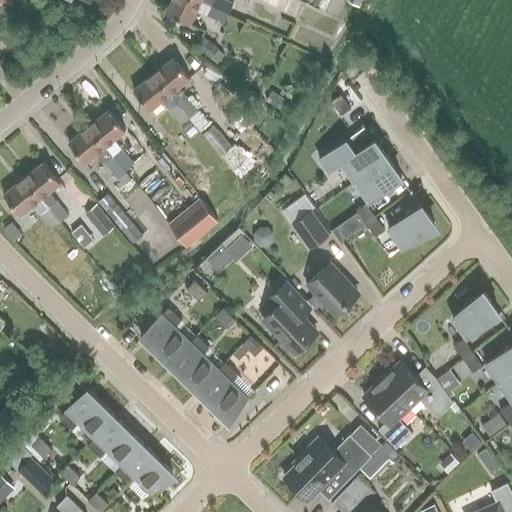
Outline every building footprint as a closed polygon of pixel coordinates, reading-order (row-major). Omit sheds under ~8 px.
[(199,0),(172,0),(167,12),(190,23),(196,10),(207,15),(223,23),(227,13),(211,5),(200,0),(199,0)] [(199,0),(200,0),(211,5),(227,13),(228,11),(232,2),(226,0),(199,0)] [(209,61),(219,48),(203,36),(193,48),(209,61)] [(173,58),(153,73),(188,116),(196,109),(178,86),(189,78),(173,58)] [(188,116),(153,73),(134,89),(150,109),(161,100),(179,123),(188,116)] [(357,100),(350,90),(336,100),(342,110),(357,100)] [(285,99),(271,91),(266,100),(280,108),(285,99)] [(108,110),(89,125),(123,168),(124,167),(132,161),(121,147),(120,148),(113,139),(124,130),(108,110)] [(226,150),(214,135),(219,130),(212,121),(201,129),(222,154),(226,150)] [(123,168),(89,125),(70,141),(85,161),(96,153),(104,163),(105,162),(115,175),(123,185),(132,177),(124,167),(123,168)] [(355,181),(388,157),(374,138),(356,151),(346,137),(319,157),(328,170),(341,161),(355,181)] [(369,200),(402,177),(388,157),(355,181),(369,200)] [(67,214),(48,191),(59,182),(43,162),(23,178),(58,221),(67,214)] [(58,221),(23,178),(3,194),(19,214),(31,204),(50,227),(58,221)] [(107,192),(98,200),(133,242),(143,234),(107,192)] [(187,245),(218,220),(200,198),(169,223),(187,245)] [(358,212),(365,223),(375,215),(366,202),(356,209),(358,212)] [(115,226),(96,203),(85,213),(103,235),(115,226)] [(435,223),(420,203),(388,226),(402,246),(435,223)] [(294,223),(311,246),(331,233),(314,209),(294,223)] [(358,212),(333,231),(340,241),(365,223),(358,212)] [(385,229),(375,215),(365,223),(375,236),(385,229)] [(254,233),(254,240),(260,245),(267,245),(272,239),(271,232),(266,227),(259,228),(254,233)] [(237,238),(225,249),(232,257),(233,258),(236,261),(248,250),(237,238)] [(220,243),(205,256),(218,272),(233,258),(232,257),(225,249),(220,243)] [(308,282),(336,313),(358,293),(329,262),(308,282)] [(207,292),(195,279),(186,288),(199,300),(207,292)] [(296,310),(305,301),(286,280),(268,297),(276,305),(263,318),(295,352),(317,332),(296,310)] [(467,336),(499,312),(485,292),(452,316),(467,336)] [(141,334),(140,335),(169,363),(189,341),(174,326),(181,318),(169,306),(141,334)] [(235,319),(223,307),(214,315),(227,328),(235,319)] [(197,334),(189,341),(169,363),(197,390),(218,369),(202,353),(209,346),(197,334)] [(251,334),(242,343),(248,348),(255,355),(263,346),(251,334)] [(453,345),(463,358),(473,351),(463,338),(453,345)] [(499,381),(511,372),(511,342),(485,362),(499,381)] [(242,343),(231,354),(237,360),(248,348),(242,343)] [(482,365),(473,351),(463,358),(473,372),(482,365)] [(44,358),(54,366),(55,365),(59,360),(49,352),(44,358)] [(225,361),(218,369),(197,390),(226,419),(247,397),(246,396),(230,381),(237,374),(225,361)] [(400,361),(382,378),(409,407),(420,397),(438,416),(453,401),(435,375),(423,386),(400,361)] [(447,392),(458,384),(448,369),(436,377),(447,392)] [(511,398),(511,372),(499,381),(511,398)] [(398,417),(409,407),(382,378),(363,395),(387,420),(378,428),(396,447),(412,432),(398,417)] [(115,415),(87,387),(86,388),(59,416),(72,428),(79,421),(94,436),(115,415)] [(500,410),(510,423),(511,421),(511,405),(510,403),(500,410)] [(143,443),(115,415),(94,436),(87,444),(100,456),(107,449),(123,464),(143,443)] [(33,431),(26,439),(31,444),(39,436),(33,431)] [(303,455),(284,475),(308,499),(332,474),(342,485),(372,455),(350,433),(333,450),(318,436),(314,440),(302,453),(303,455)] [(463,445),(471,453),(481,443),(473,435),(463,445)] [(31,444),(44,457),(52,448),(40,436),(39,436),(31,444)] [(143,443),(123,464),(115,471),(128,484),(135,476),(151,492),(152,493),(173,471),(143,443)] [(451,453),(442,461),(451,471),(459,462),(451,453)] [(370,478),(381,466),(371,456),(359,468),(370,478)] [(68,463),(60,472),(72,484),(80,476),(68,463)] [(54,478),(42,467),(29,481),(41,492),(54,478)] [(0,473),(0,500),(14,487),(0,473)] [(344,511),(381,511),(367,498),(374,491),(358,476),(360,475),(359,474),(331,502),(332,503),(333,501),(344,511)] [(511,511),(511,491),(507,482),(490,490),(497,503),(478,511),(511,511)] [(109,503),(96,491),(88,500),(100,511),(109,503)] [(85,511),(67,494),(56,505),(63,511),(85,511)]
